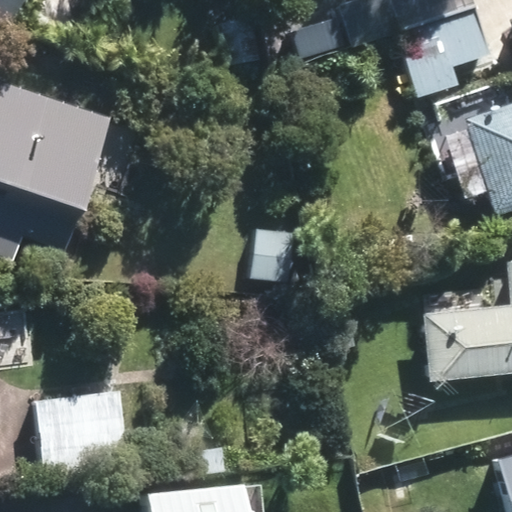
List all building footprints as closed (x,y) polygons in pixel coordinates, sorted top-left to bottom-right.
[(331,16),(325,0),(262,0),(274,35),(331,16)] [(249,7),(210,18),(225,72),(264,61),(249,7)] [(468,18),(400,38),(416,93),(450,83),(443,58),(477,48),(468,18)] [(511,51),(511,105),(462,122),(493,210),(511,202),(511,23),(504,27),(511,51)] [(94,124),(0,91),(0,193),(62,215),(94,124)] [(20,215),(0,207),(0,256),(4,258),(20,215)] [(293,227),(248,224),(246,277),(290,279),(293,227)] [(509,309),(421,318),(427,373),(511,364),(511,266),(505,268),(509,309)] [(107,401),(37,409),(44,469),(114,461),(107,401)] [(223,428),(163,426),(161,471),(221,474),(223,428)] [(511,511),(511,444),(493,449),(509,511),(511,511)] [(227,511),(226,494),(143,503),(143,511),(227,511)]
